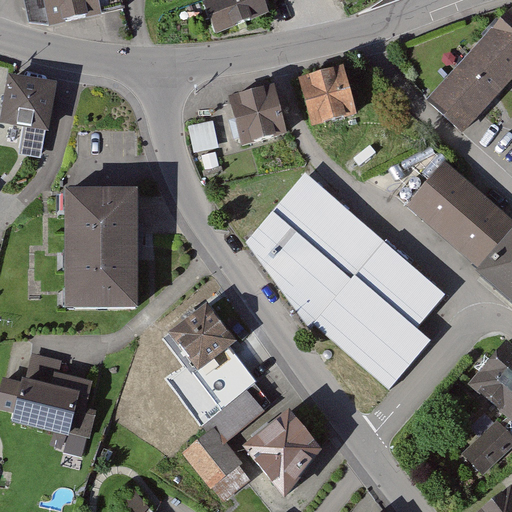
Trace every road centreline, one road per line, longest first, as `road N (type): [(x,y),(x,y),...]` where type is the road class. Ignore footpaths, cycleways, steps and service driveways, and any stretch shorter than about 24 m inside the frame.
road 1 (residential): [(160,77),(182,180),(245,284),(367,449)]
road 2 (unknown): [(219,241),(188,282),(124,336),(101,350),(34,357)]
road 3 (tertiary): [(160,77),(196,62),(378,29)]
road 4 (residential): [(378,29),(389,69),(448,136),(511,187)]
road 5 (residential): [(367,449),(464,327),(487,317)]
road 6 (tertiary): [(0,37),(133,64),(160,77)]
